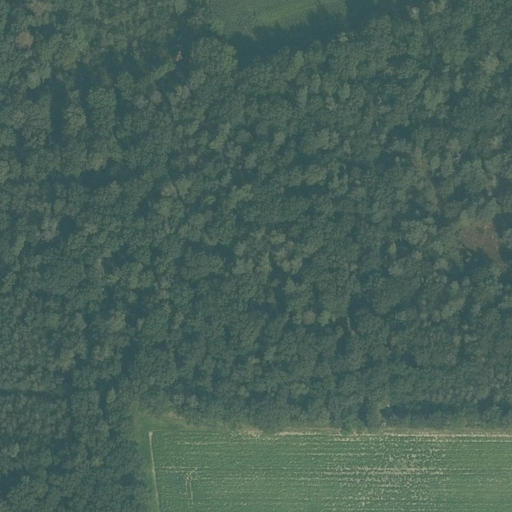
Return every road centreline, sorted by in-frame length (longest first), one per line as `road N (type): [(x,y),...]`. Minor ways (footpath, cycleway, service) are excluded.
road 1 (track): [(0,398),(256,406),(385,420)]
road 2 (track): [(486,0),(226,74)]
road 3 (track): [(226,74),(0,136)]
road 4 (track): [(511,422),(385,420)]
